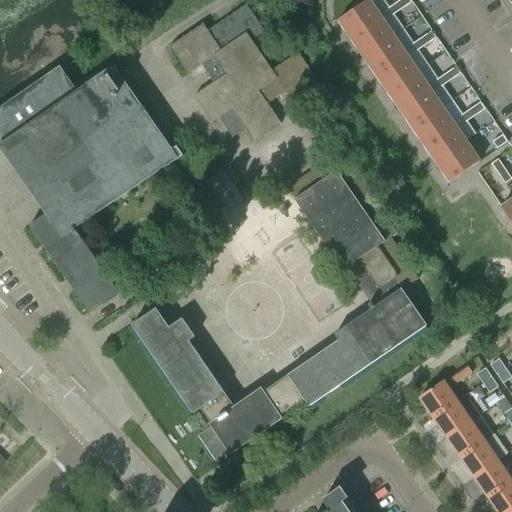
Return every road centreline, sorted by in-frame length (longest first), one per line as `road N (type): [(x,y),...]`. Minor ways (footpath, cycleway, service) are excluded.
road 1 (residential): [(266,511),(369,447),(414,511)]
road 2 (tertiary): [(94,432),(0,334)]
